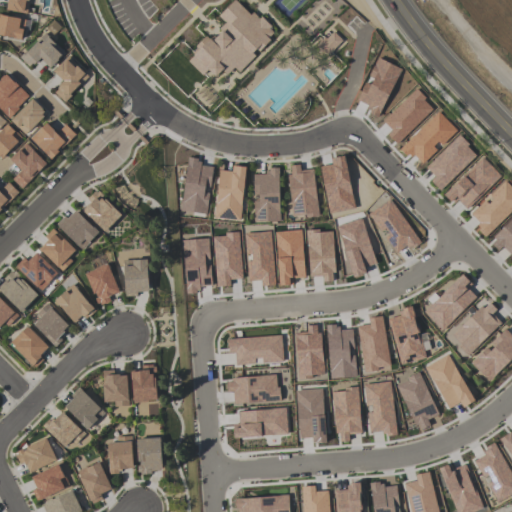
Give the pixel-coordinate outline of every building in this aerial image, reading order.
[(27,13),(28,0),(6,0),(5,10),(27,13)] [(270,39),(258,51),(255,48),(251,52),(254,55),(238,72),(234,67),(226,75),(221,70),(215,76),(207,69),(202,75),(187,60),(193,54),(191,52),(196,47),(194,46),(204,35),(208,39),(212,35),(215,37),(221,30),(218,28),(224,22),(218,16),(233,0),(235,0),(250,14),(253,11),(259,18),(261,16),(271,26),(269,28),(273,32),(268,37),(270,39)] [(0,13),(26,19),(23,31),(21,39),(0,34),(0,13)] [(325,56),(315,45),(324,36),(325,38),(332,31),(341,40),(325,56)] [(49,68),(39,58),(33,65),(32,63),(28,67),(19,57),(26,50),(27,51),(44,33),(65,53),(58,61),(57,60),(49,68)] [(64,102),(54,92),(57,89),(57,88),(59,85),(58,85),(63,80),(53,70),(68,55),(77,64),(76,65),(88,77),(79,85),(78,84),(69,94),(71,95),(64,102)] [(377,58),(400,69),(376,117),(367,113),(368,110),(366,109),(367,105),(356,100),(365,82),(366,83),(369,77),(368,76),(377,58)] [(9,118),(0,109),(0,77),(3,75),(4,75),(5,74),(13,80),(18,85),(18,86),(28,96),(17,107),(18,108),(9,118)] [(382,121),(415,88),(424,98),(422,99),(431,109),(396,144),(386,134),(391,130),(382,121)] [(25,134),(10,120),(32,98),(42,108),(42,109),(44,112),(43,112),(45,114),(25,134)] [(399,149),(437,112),(455,130),(441,144),(437,140),(432,145),(436,150),(421,164),(413,155),(411,157),(408,154),(405,156),(399,149)] [(51,159),(30,138),(46,122),(57,133),(65,124),(75,135),(67,143),(66,143),(58,151),(51,159)] [(1,159),(0,158),(0,131),(7,124),(21,138),(1,159)] [(425,167),(458,135),(467,144),(466,146),(475,155),(439,190),(430,181),(434,176),(425,167)] [(21,189),(12,179),(21,170),(9,158),(25,142),(46,163),(39,171),(38,171),(30,179),(21,189)] [(328,212),(319,166),(331,164),(330,157),(343,155),(354,207),(328,212)] [(442,194),(482,156),(500,176),(466,209),(457,200),(454,203),(451,200),(449,202),(442,194)] [(180,210),(187,157),(197,158),(197,161),(200,161),(200,165),(212,167),(209,186),(204,185),(203,192),(208,193),(205,213),(180,210)] [(213,217),(215,202),(216,202),(219,170),(231,171),(232,165),(245,166),(243,193),(242,193),(241,205),(242,205),(240,220),(213,217)] [(292,215),(288,175),(291,174),(290,166),(299,165),(300,171),(313,169),(318,215),(306,217),(305,214),(292,215)] [(254,221),(253,201),(258,201),(258,196),(253,196),(253,175),(265,174),(265,171),(269,171),(269,168),(279,168),(279,176),(278,176),(279,212),(280,212),(280,220),(254,221)] [(470,214),(484,200),(488,204),(493,199),(489,195),(504,181),(511,189),(511,208),(484,236),(477,230),(479,228),(476,225),(479,223),(470,214)] [(0,191),(8,183),(18,192),(8,203),(7,202),(0,209),(1,210),(0,211),(0,191)] [(81,210),(90,202),(87,199),(95,191),(96,192),(98,190),(103,195),(101,197),(104,200),(105,199),(120,214),(113,221),(114,222),(105,232),(88,215),(88,216),(81,210)] [(395,252),(368,213),(389,198),(420,242),(412,248),(411,245),(407,248),(405,246),(395,252)] [(82,250),(56,224),(64,216),(66,218),(75,209),(91,226),(92,225),(98,231),(88,242),(88,243),(82,250)] [(353,277),(336,225),(360,217),(376,263),(365,266),(366,271),(362,273),(362,274),(353,277)] [(511,217),(492,237),(494,240),(490,244),(496,251),(501,246),(510,255),(511,253),(511,217)] [(61,272),(39,249),(44,244),(43,243),(47,240),(44,237),(53,228),(75,250),(68,257),(72,261),(61,272)] [(309,276),(305,229),(318,228),(318,232),(331,231),(335,272),(334,272),(334,280),(322,281),(322,275),(309,276)] [(279,285),(275,231),(300,229),(304,277),(292,278),(293,284),(279,285)] [(216,286),(212,236),(225,235),(224,232),(238,231),(242,278),(229,279),(229,285),(216,286)] [(248,280),(246,261),(251,260),(251,253),(246,254),(244,233),(269,231),(274,285),(261,286),(260,279),(248,280)] [(186,293),(181,240),(207,237),(209,258),(204,259),(205,265),(210,264),(212,285),(199,286),(199,289),(195,289),(196,292),(186,293)] [(41,291),(37,286),(36,287),(15,266),(24,258),(27,261),(36,252),(57,273),(47,283),(48,284),(41,291)] [(123,261),(147,259),(147,266),(146,266),(148,291),(136,291),(137,296),(125,297),(123,261)] [(100,305),(99,303),(97,304),(95,298),(97,297),(95,293),(93,293),(84,273),(94,269),(94,268),(107,263),(119,291),(108,296),(110,301),(100,305)] [(21,313),(0,292),(0,285),(5,280),(3,279),(11,271),(13,273),(15,271),(19,275),(17,277),(20,280),(21,279),(37,295),(30,302),(31,303),(21,313)] [(423,311),(442,294),(442,293),(461,274),(471,284),(466,288),(475,297),(441,330),(423,311)] [(96,311),(89,317),(88,316),(85,319),(83,316),(74,323),(60,306),(59,306),(54,300),(73,284),(88,303),(89,302),(96,311)] [(0,299),(13,312),(13,311),(18,315),(7,326),(4,322),(0,326),(0,299)] [(451,334),(480,306),(483,308),(489,302),(496,310),(492,314),(500,322),(467,355),(458,346),(460,344),(451,334)] [(46,304),(69,327),(59,337),(62,340),(54,347),(44,336),(33,324),(39,317),(36,314),(46,304)] [(400,364),(387,318),(399,315),(398,311),(402,310),(401,308),(411,305),(425,357),(400,364)] [(364,372),(357,326),(369,324),(368,317),(381,315),(389,365),(388,365),(389,369),(378,371),(377,370),(364,372)] [(330,378),(326,324),(335,323),(335,326),(339,326),(339,329),(351,328),(353,348),(348,349),(349,355),(354,354),(356,376),(330,378)] [(297,379),(294,332),(306,331),(306,325),(316,324),(316,333),(320,332),(323,374),(311,375),(311,378),(297,379)] [(10,342),(27,326),(48,347),(39,356),(43,360),(35,368),(32,365),(32,366),(13,346),(14,346),(10,342)] [(470,362),(486,347),(489,351),(493,347),(490,343),(504,329),(511,337),(511,357),(488,380),(470,362)] [(235,364),(234,352),(228,352),(227,338),(280,334),(282,361),(235,364)] [(449,408),(425,367),(447,354),(474,400),(463,407),(459,402),(449,408)] [(156,399),(147,400),(147,402),(133,403),(131,376),(130,376),(130,371),(142,370),(141,365),(153,365),(153,367),(155,367),(156,373),(152,373),(152,377),(154,377),(156,399)] [(129,405),(114,407),(114,401),(103,401),(102,385),(103,385),(102,371),(113,370),(114,374),(126,373),(128,399),(129,405)] [(415,425),(397,386),(408,381),(406,378),(419,372),(438,414),(427,420),(430,425),(421,429),(418,424),(415,425)] [(234,403),(233,391),(226,391),(226,381),(232,381),(231,377),(275,374),(276,386),(279,386),(280,400),(234,403)] [(370,433),(367,413),(372,412),(371,406),(366,407),(364,385),(390,381),(397,435),(387,436),(387,433),(382,434),(382,431),(370,433)] [(335,432),(333,403),(332,403),(331,391),(344,390),(344,387),(357,386),(361,433),(348,434),(349,440),(339,441),(338,432),(335,432)] [(105,412),(97,421),(96,420),(86,429),(80,424),(81,423),(64,407),(73,398),(70,395),(78,387),(105,412)] [(299,437),(295,390),(321,388),(322,396),(326,395),(328,411),(323,411),(326,442),(315,443),(315,442),(311,442),(311,436),(299,437)] [(233,438),(232,424),(239,423),(238,411),(285,407),(287,433),(233,438)] [(64,447),(42,426),(48,419),(50,420),(52,418),(54,419),(61,411),(80,429),(85,434),(75,444),(71,440),(64,447)] [(511,455),(499,439),(507,433),(508,434),(511,432),(511,433),(511,455)] [(133,468),(121,469),(121,471),(118,471),(118,474),(109,474),(107,443),(116,442),(116,437),(130,436),(132,465),(133,465),(133,468)] [(160,470),(151,471),(151,474),(140,474),(140,472),(137,472),(137,466),(140,465),(139,461),(138,461),(136,439),(148,438),(148,437),(159,436),(161,468),(160,468),(160,470)] [(57,458),(29,472),(24,463),(20,465),(15,455),(17,454),(16,451),(21,449),(22,451),(26,449),(25,447),(45,437),(50,447),(51,446),(57,458)] [(511,494),(498,503),(487,484),(492,481),(488,475),(483,478),(474,461),(485,455),(483,452),(487,450),(485,447),(494,443),(511,473),(511,494)] [(111,488),(100,494),(101,495),(100,496),(102,499),(92,504),(90,501),(89,501),(78,477),(79,476),(77,471),(86,467),(86,468),(98,462),(111,488)] [(68,485),(63,488),(39,500),(39,499),(36,501),(32,491),(35,489),(34,488),(35,487),(30,477),(57,464),(63,476),(64,476),(68,485)] [(473,511),(456,511),(438,468),(447,464),(448,466),(452,465),(453,468),(465,464),(483,508),(473,511)] [(410,511),(404,483),(416,481),(415,475),(429,472),(437,511),(410,511)] [(335,511),(334,490),(346,489),(346,484),(349,484),(349,482),(360,481),(361,511),(335,511)] [(373,511),(370,488),(370,489),(369,483),(379,482),(380,484),(383,484),(384,487),(396,486),(399,506),(393,507),(394,511),(373,511)] [(302,511),(301,486),(314,485),(314,491),(327,490),(328,511),(302,511)] [(81,511),(79,511),(45,511),(42,506),(44,505),(43,503),(73,489),(78,501),(77,502),(81,511)] [(234,498),(287,494),(288,511),(241,511),(238,511),(237,508),(235,508),(234,498)]
